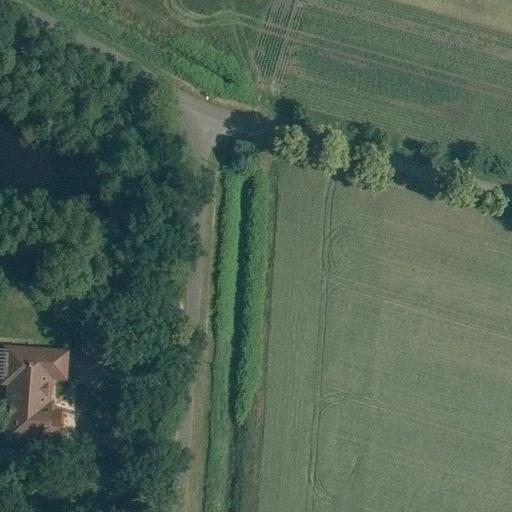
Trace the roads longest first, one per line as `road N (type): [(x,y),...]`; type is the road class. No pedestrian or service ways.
road 1 (residential): [(199,511),(227,112)]
road 2 (unclassified): [(511,191),(227,112)]
road 3 (residential): [(227,112),(9,0)]
